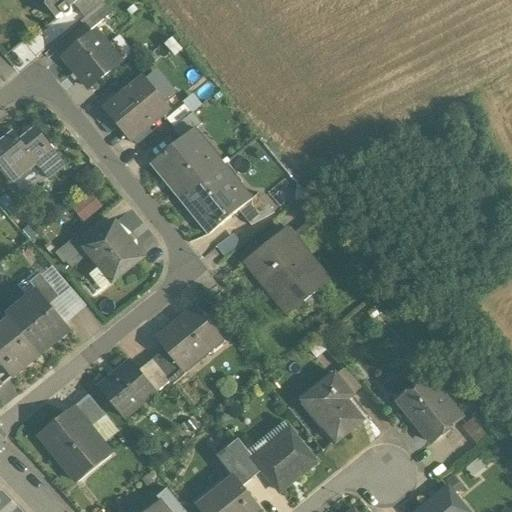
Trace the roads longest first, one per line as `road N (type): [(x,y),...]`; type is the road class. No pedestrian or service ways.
road 1 (residential): [(0,104),(31,86),(49,92),(178,248),(183,265),(176,283),(0,431)]
road 2 (residential): [(310,511),(350,478),(376,474),(411,451)]
